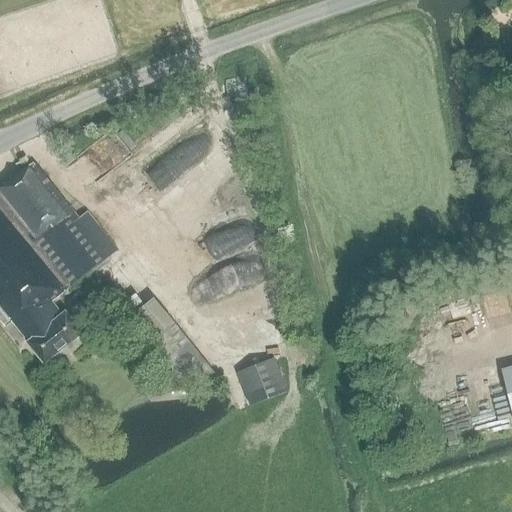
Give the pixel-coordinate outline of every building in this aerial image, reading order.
[(87,212),(78,219),(33,163),(0,185),(0,321),(5,328),(12,322),(29,344),(28,345),(45,366),(83,335),(66,313),(62,316),(52,304),(109,259),(118,251),(87,212)] [(177,198),(187,220),(229,201),(220,179),(177,198)] [(112,308),(172,387),(187,376),(197,389),(212,378),(150,294),(138,303),(131,294),(112,308)] [(272,357),(233,371),(245,405),(284,391),(272,357)] [(511,421),(511,371),(403,399),(414,446),(511,421)]
